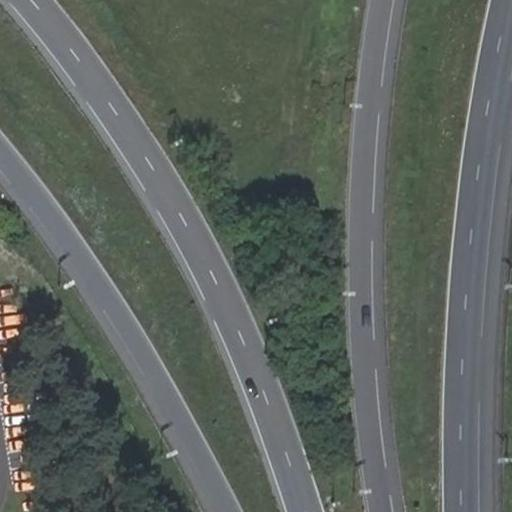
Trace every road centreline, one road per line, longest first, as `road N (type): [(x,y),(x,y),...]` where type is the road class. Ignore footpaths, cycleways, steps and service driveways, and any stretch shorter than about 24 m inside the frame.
road 1 (motorway): [(28,0),(136,138),(207,260),(254,358),(306,511)]
road 2 (motorway): [(388,511),(368,295),(370,133),(388,0)]
road 3 (motorway): [(467,511),(483,145),(511,4)]
road 4 (motorway): [(0,142),(105,285),(229,511)]
